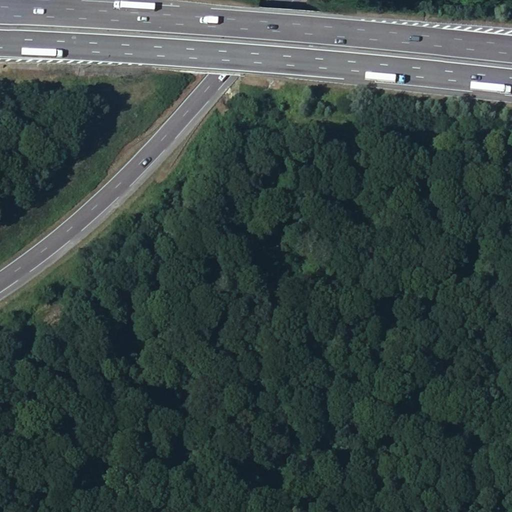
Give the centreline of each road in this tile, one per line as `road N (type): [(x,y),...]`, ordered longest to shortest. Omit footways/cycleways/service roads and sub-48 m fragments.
road 1 (motorway): [(511,50),(0,13)]
road 2 (motorway): [(0,47),(511,83)]
road 3 (motorway): [(0,279),(131,172),(286,0)]
road 4 (track): [(213,213),(359,511)]
